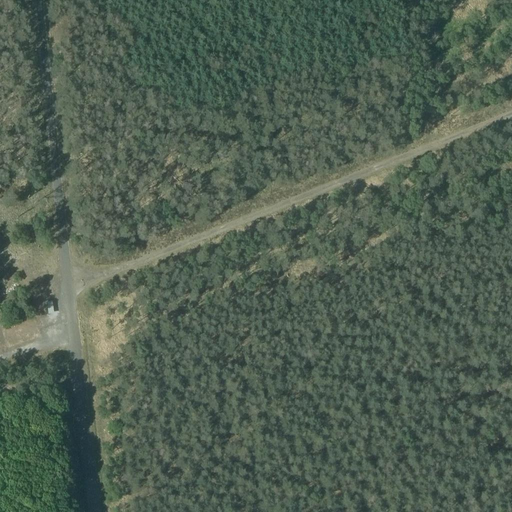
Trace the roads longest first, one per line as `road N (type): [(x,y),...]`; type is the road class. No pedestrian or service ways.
road 1 (track): [(72,297),(511,120)]
road 2 (track): [(42,0),(77,337)]
road 3 (track): [(77,337),(96,511)]
